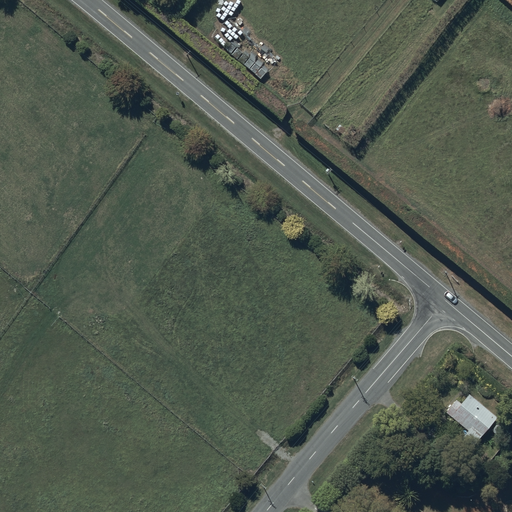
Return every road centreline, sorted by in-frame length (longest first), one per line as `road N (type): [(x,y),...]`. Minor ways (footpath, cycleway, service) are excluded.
road 1 (unclassified): [(93,0),(446,300)]
road 2 (unclassified): [(265,511),(446,300)]
